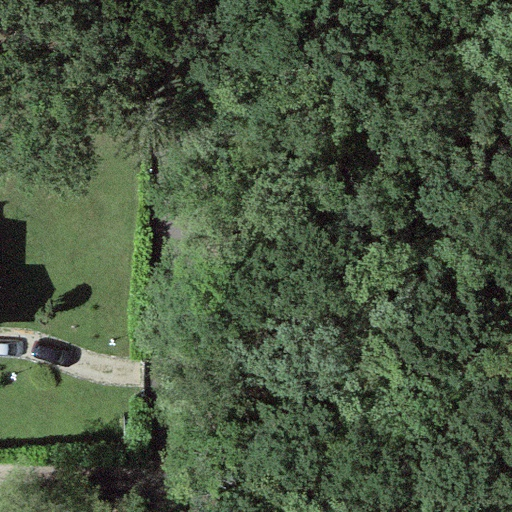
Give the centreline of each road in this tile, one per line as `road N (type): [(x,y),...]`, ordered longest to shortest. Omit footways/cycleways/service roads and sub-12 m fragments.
road 1 (residential): [(171,511),(189,0)]
road 2 (track): [(187,42),(0,36)]
road 3 (track): [(172,478),(0,477)]
